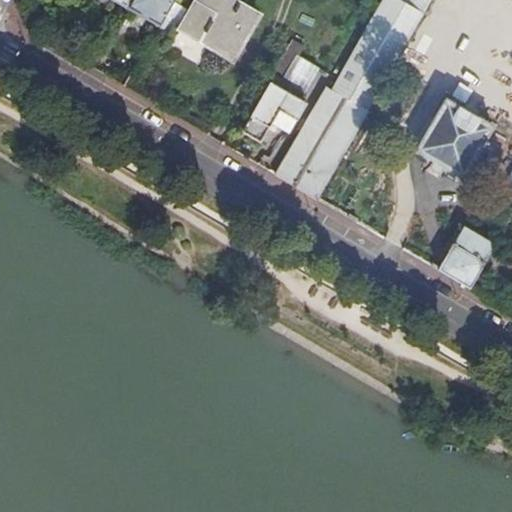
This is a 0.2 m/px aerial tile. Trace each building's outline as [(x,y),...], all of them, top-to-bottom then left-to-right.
[(159,26),(173,0),(129,0),(126,6),(159,26)] [(259,15),(232,0),(197,0),(181,29),(233,60),(259,15)] [(368,113),(432,0),(383,0),(331,91),(368,113)] [(294,62),(285,57),(270,82),(280,88),(294,62)] [(280,88),(270,82),(242,131),(261,142),(272,124),(280,111),(297,121),(307,104),(280,88)] [(319,200),(368,113),(331,91),(326,89),(277,175),(319,200)] [(494,127),(446,99),(416,150),(463,179),(494,127)] [(289,133),(297,121),(280,111),(272,124),(289,133)] [(494,221),(504,227),(511,213),(511,175),(508,181),(510,184),(505,192),(511,197),(511,199),(509,205),(505,203),(494,221)] [(453,245),(438,270),(469,288),(494,245),(464,228),(454,245),(453,245)]
